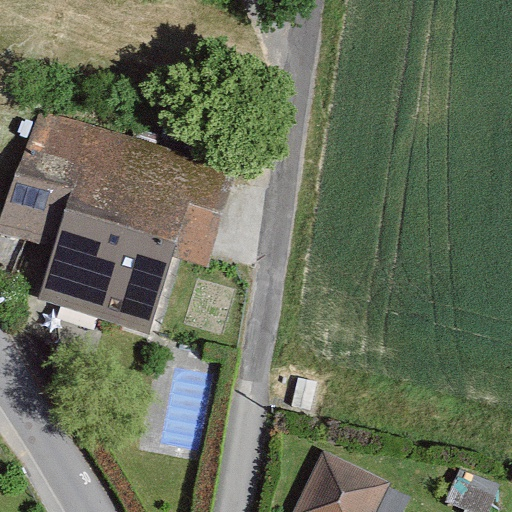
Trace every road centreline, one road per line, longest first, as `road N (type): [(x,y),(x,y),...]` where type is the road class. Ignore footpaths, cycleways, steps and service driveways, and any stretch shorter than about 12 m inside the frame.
road 1 (track): [(230,511),(274,282),(309,0)]
road 2 (residential): [(85,511),(0,363)]
